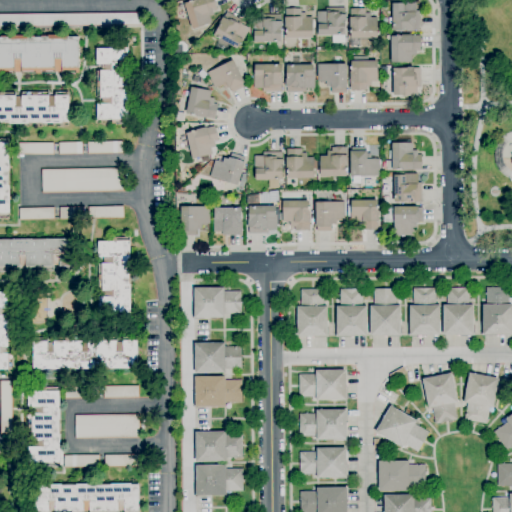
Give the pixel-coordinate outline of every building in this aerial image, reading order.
[(192,29),(184,4),(194,1),(194,0),(213,0),(216,10),(213,11),(214,15),(209,17),(211,23),(192,29)] [(392,31),(392,4),(404,4),(404,2),(416,2),(416,11),(419,11),(419,30),(392,31)] [(328,43),(328,35),(317,36),(317,12),(326,12),(326,8),(345,8),(345,14),(346,14),(346,21),(345,21),(345,35),(344,35),(344,43),(328,43)] [(286,39),(286,35),(285,35),(285,18),(286,18),(286,9),(301,9),(301,13),(306,13),(306,18),(312,18),(313,38),(286,39)] [(377,38),(351,39),(351,35),(350,35),(349,18),(350,18),(350,9),(365,9),(365,13),(370,13),(370,18),(377,18),(377,38)] [(237,49),(213,36),(220,24),(219,24),(222,18),(223,18),(227,12),(239,19),(237,22),(249,29),(242,42),(241,41),(237,49)] [(141,25),(0,26),(0,15),(141,13),(141,25)] [(254,43),(254,19),(261,19),(261,15),(280,14),(280,22),(282,22),(282,28),(281,28),(281,43),(254,43)] [(79,73),(0,73),(0,38),(8,38),(8,36),(27,36),(27,38),(48,38),(48,35),(67,35),(67,38),(78,37),(79,73)] [(391,63),(391,36),(396,36),(396,35),(412,35),(412,36),(420,36),(420,51),(416,51),(416,56),(411,56),(412,63),(391,63)] [(128,123),(112,124),(112,120),(97,120),(97,105),(102,105),(102,98),(97,98),(97,71),(102,71),(101,64),(97,64),(97,49),(112,49),(112,45),(128,45),(128,123)] [(175,54),(174,46),(183,45),(183,54),(175,54)] [(232,93),(230,90),(229,90),(228,88),(225,90),(222,85),(215,88),(207,73),(233,60),(246,86),(232,93)] [(366,90),(351,90),(351,62),(378,62),(378,82),(371,82),(371,87),(366,87),(366,90)] [(262,92),(262,88),(254,88),(254,65),(281,65),(281,92),(262,92)] [(287,93),(287,65),(313,65),(313,74),(314,74),(314,89),(306,89),(306,92),(287,93)] [(346,94),(330,94),(330,89),(329,89),(329,85),(318,85),(317,65),(346,65),(346,94)] [(417,97),(405,97),(405,96),(393,96),(393,69),(407,69),(407,67),(413,67),(413,69),(420,68),(420,88),(417,88),(417,97)] [(203,79),(198,74),(202,70),(207,75),(203,79)] [(214,119),(207,118),(207,117),(186,113),(191,88),(211,92),(210,98),(214,99),(213,104),(217,105),(214,119)] [(69,123),(0,123),(0,93),(15,93),(15,97),(21,96),(21,93),(49,93),(49,96),(55,96),(55,93),(69,93),(69,123)] [(192,160),(186,134),(195,131),(195,130),(207,127),(207,128),(215,126),(218,141),(214,142),(215,147),(211,148),(212,155),(192,160)] [(10,218),(0,218),(0,139),(9,139),(10,218)] [(88,154),(88,142),(122,141),(123,153),(88,154)] [(53,155),(18,155),(18,143),(53,143),(53,155)] [(83,154),(59,154),(59,143),(83,143),(83,154)] [(392,170),(392,169),(386,169),(385,161),(392,161),(392,144),(412,143),(412,151),(417,151),(417,155),(421,155),(421,169),(392,170)] [(346,177),(320,177),(320,157),(327,157),(327,152),(331,152),(331,147),(346,147),(346,177)] [(360,184),(352,184),(352,176),(350,176),(350,151),(351,151),(351,147),(365,147),(365,151),(367,151),(367,153),(371,153),(371,159),(379,159),(379,176),(360,176),(360,184)] [(314,179),(286,179),(286,149),(302,149),(302,153),(307,153),(307,158),(313,158),(314,179)] [(278,189),(268,189),(268,180),(255,180),(255,171),(254,171),(254,156),(263,156),(263,153),(282,153),(282,166),(281,166),(281,180),(278,180),(278,189)] [(237,185),(210,177),(214,161),(218,162),(218,160),(223,161),(224,158),(229,160),(231,154),(245,158),(237,185)] [(42,193),(42,170),(123,169),(123,191),(42,193)] [(421,203),(394,203),(394,175),(405,175),(405,174),(417,174),(417,183),(421,183),(421,203)] [(330,231),(315,231),(315,203),(317,203),(317,194),(330,194),(330,203),(344,203),(345,219),(336,219),(336,225),(330,225),(330,231)] [(246,205),(246,195),(259,195),(259,205),(246,205)] [(241,236),(221,236),(221,232),(213,232),(213,217),(211,217),(211,208),(215,208),(215,197),(222,197),(222,208),(241,208),(241,236)] [(378,230),(363,230),(363,226),(359,226),(359,221),(351,221),(351,216),(348,216),(347,205),(351,205),(351,201),(368,201),(368,197),(378,197),(378,230)] [(311,231),(295,231),(295,227),(290,227),(290,222),(282,222),(282,201),(308,201),(308,202),(311,202),(311,231)] [(249,234),(249,206),(275,206),(275,216),(276,216),(276,230),(266,230),(266,234),(249,234)] [(60,220),(60,208),(83,207),(84,219),(60,220)] [(89,219),(88,207),(122,207),(122,218),(89,219)] [(196,235),(180,235),(180,207),(210,207),(210,224),(201,224),(201,229),(196,229),(196,235)] [(411,236),(394,236),(394,223),(383,223),(383,209),(394,209),(394,208),(423,207),(423,222),(416,223),(416,228),(413,228),(413,233),(411,233),(411,236)] [(20,220),(19,209),(54,208),(54,219),(20,220)] [(70,267),(60,267),(60,264),(53,264),(53,267),(26,267),(26,264),(19,264),(19,268),(0,268),(0,239),(70,239),(70,267)] [(99,313),(99,297),(104,297),(104,291),(99,291),(99,264),(103,264),(103,257),(98,258),(98,242),(130,241),(131,313),(99,313)] [(224,318),(194,318),(194,288),(223,288),(223,292),(241,292),(241,314),(224,314),(224,318)] [(473,335),(443,335),(443,306),(447,306),(447,288),(469,288),(469,305),(473,305),(473,335)] [(511,334),(483,335),(482,305),(486,305),(486,288),(508,288),(509,305),(511,305),(511,334)] [(337,336),(336,307),(340,307),(340,290),(362,289),(363,306),(366,306),(367,336),(337,336)] [(400,336),(370,336),(370,306),(374,306),(374,289),(396,289),(396,306),(400,306),(400,336)] [(410,336),(409,306),(413,306),(413,289),(435,289),(436,306),(439,306),(439,335),(410,336)] [(327,337),(297,337),(297,307),(301,307),(301,290),(323,290),(323,307),(327,307),(327,337)] [(0,370),(0,293),(11,293),(11,308),(5,308),(5,315),(11,315),(11,347),(6,347),(6,354),(12,354),(12,370),(0,370)] [(137,368),(33,369),(33,339),(47,339),(47,345),(54,345),(54,339),(81,338),(81,344),(89,344),(89,338),(116,338),(116,344),(123,344),(123,338),(137,338),(137,368)] [(195,373),(195,344),(224,343),(224,347),(241,347),(242,369),(225,370),(225,373),(195,373)] [(316,401),(316,397),(299,397),(299,375),(316,374),(316,371),(345,371),(346,400),(316,401)] [(486,424),(464,420),(468,403),(463,403),(469,373),(499,379),(493,408),(489,408),(486,424)] [(435,425),(432,408),(428,409),(423,380),(452,374),(458,403),(454,403),(457,420),(435,425)] [(225,407),(195,407),(195,377),(225,377),(225,381),(242,381),(242,403),(225,403),(225,407)] [(13,434),(0,435),(0,381),(12,381),(13,434)] [(104,398),(103,387),(138,386),(139,397),(104,398)] [(63,399),(63,388),(94,387),(94,398),(63,399)] [(60,466),(32,467),(31,441),(29,441),(28,408),(27,408),(27,392),(43,392),(43,388),(60,388),(60,466)] [(417,453),(403,444),(401,447),(376,432),(391,406),(416,421),(414,425),(429,433),(417,453)] [(346,441),(316,441),(316,437),(299,437),(299,415),(316,415),(316,411),(346,411),(346,441)] [(511,447),(507,451),(494,432),(507,422),(505,420),(511,414),(511,447)] [(139,438),(76,439),(75,416),(139,415),(139,438)] [(196,462),(195,432),(225,432),(225,436),(242,436),(243,458),(225,458),(226,462),(196,462)] [(317,478),(317,475),(300,475),(299,453),(316,452),(316,449),(346,448),(347,478),(317,478)] [(99,468),(64,468),(64,456),(99,455),(99,468)] [(141,467),(105,467),(105,456),(140,455),(141,467)] [(379,492),(379,462),(408,461),(408,466),(425,465),(426,487),(409,487),(409,491),(379,492)] [(511,486),(498,487),(497,465),(511,464),(511,486)] [(226,496),(196,496),(196,466),(226,466),(226,470),(243,469),(243,491),(226,492),(226,496)] [(138,511),(124,511),(118,511),(90,511),(83,511),(38,511),(38,485),(138,484),(138,511)] [(300,511),(300,492),(317,492),(317,488),(346,488),(346,511),(300,511)] [(511,511),(492,511),(492,498),(510,498),(510,494),(511,494),(511,511)] [(384,511),(384,496),(414,495),(414,499),(430,499),(430,511),(384,511)]
